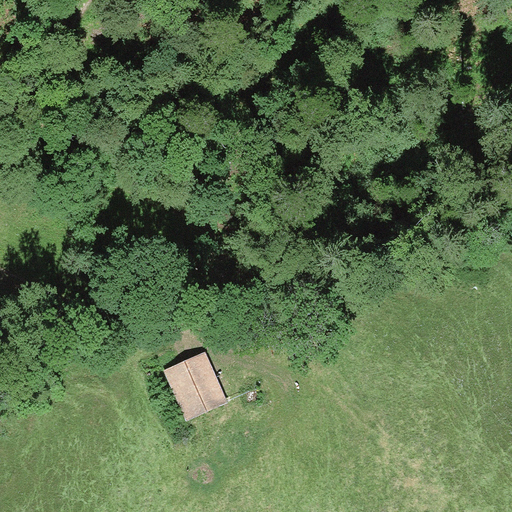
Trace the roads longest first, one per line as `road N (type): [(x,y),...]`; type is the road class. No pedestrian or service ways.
road 1 (track): [(0,274),(86,314),(161,323),(214,345)]
road 2 (track): [(80,0),(0,104)]
